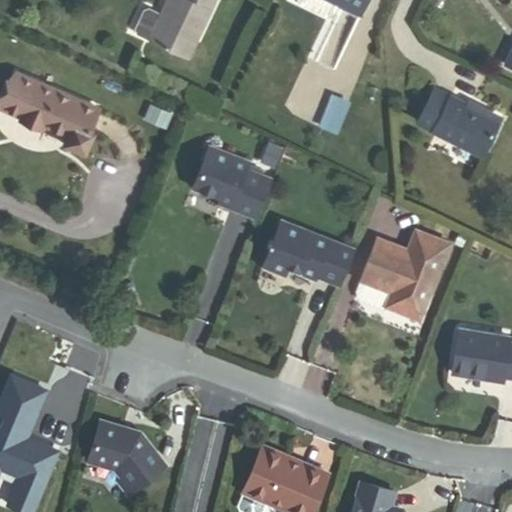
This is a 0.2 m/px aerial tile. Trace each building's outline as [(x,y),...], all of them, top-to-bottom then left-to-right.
[(148,42),(188,61),(216,0),(168,0),(161,15),(149,40),(148,42)] [(332,15),(337,5),(325,0),(297,0),(299,3),(327,16),(332,15)] [(325,0),(337,5),(360,17),(368,0),(325,0)] [(149,40),(161,15),(148,9),(144,10),(134,29),(136,34),(149,40)] [(169,93),(175,82),(138,64),(133,75),(169,93)] [(87,131),(97,108),(16,73),(1,108),(21,117),(20,120),(41,129),(43,125),(68,136),(65,144),(84,152),(92,133),(87,131)] [(418,124),(482,156),(499,123),(465,106),(435,90),(418,124)] [(336,130),(346,102),(332,97),(321,124),(336,130)] [(499,123),(501,118),(468,101),(465,106),(499,123)] [(275,161),(281,148),(270,144),(264,157),(275,161)] [(247,170),(250,163),(210,147),(194,186),(234,202),(232,208),(256,218),(271,180),(247,170)] [(339,284),(353,249),(282,221),(264,266),(285,274),(287,268),(315,278),(316,275),(339,284)] [(418,319),(448,244),(415,230),(407,250),(377,239),(356,291),(357,296),(361,301),(381,308),(386,306),(418,319)] [(511,377),(511,342),(507,342),(508,337),(458,330),(452,373),(487,378),(488,374),(502,376),(511,377)] [(9,376),(0,397),(0,468),(18,476),(7,504),(24,511),(30,511),(56,451),(43,445),(42,449),(23,441),(44,391),(9,376)] [(165,465),(140,432),(100,420),(87,460),(114,468),(121,477),(118,480),(128,494),(165,465)] [(289,511),(311,511),(328,473),(262,446),(242,492),(244,493),(238,505),(240,510),(245,511),(260,511),(265,501),(289,511)] [(403,511),(402,510),(390,506),(394,492),(359,482),(350,511),(403,511)]
